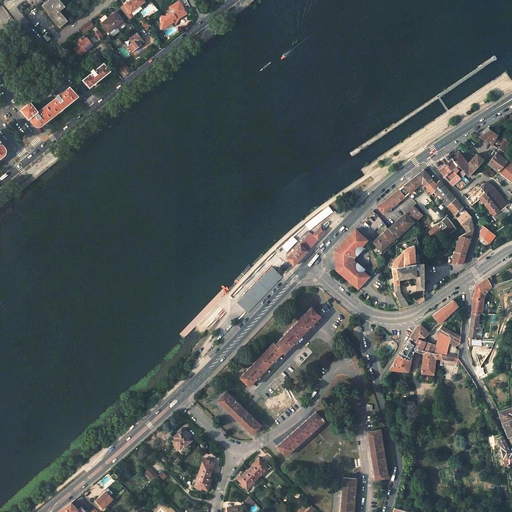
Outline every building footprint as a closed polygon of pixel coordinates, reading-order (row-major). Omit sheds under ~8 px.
[(60,0),(47,0),(42,5),(49,14),(48,15),(59,28),(68,21),(60,11),(65,6),(60,0)] [(131,13),(140,6),(145,1),(144,0),(126,0),(125,2),(126,3),(124,4),(120,8),(129,19),(133,16),(131,13)] [(172,10),(168,12),(170,14),(166,16),(162,16),(161,24),(162,25),(163,25),(164,25),(165,25),(166,25),(167,25),(167,26),(172,23),(172,22),(174,20),(175,24),(178,20),(179,19),(180,17),(187,13),(180,1),(179,1),(177,3),(170,7),(172,10)] [(123,19),(116,11),(114,12),(113,10),(101,19),(103,21),(101,22),(108,31),(112,36),(127,25),(123,19)] [(85,34),(94,26),(90,21),(81,29),(85,34)] [(147,21),(142,25),(146,30),(151,26),(147,21)] [(96,40),(102,38),(99,29),(93,32),(96,40)] [(137,33),(129,39),(132,43),(128,46),(132,52),(141,45),(141,44),(139,42),(142,40),(137,33)] [(81,42),(74,48),(80,56),(94,45),(88,37),(86,38),(83,36),(78,39),(81,42)] [(112,56),(126,73),(130,70),(122,59),(117,53),(112,56)] [(95,70),(92,73),(83,80),(90,87),(110,71),(104,63),(95,70)] [(30,102),(21,109),(22,110),(22,111),(27,117),(28,117),(29,118),(34,124),(42,125),(78,96),(70,87),(63,92),(62,92),(59,94),(56,96),(56,97),(53,99),(54,99),(43,107),(44,109),(39,112),(38,111),(30,102)] [(495,136),(497,133),(488,127),(476,135),(479,137),(483,139),(490,144),(493,140),(494,141),(495,141),(496,141),(497,140),(497,139),(497,138),(495,136)] [(501,135),(495,146),(499,149),(503,151),(509,141),(501,135)] [(499,149),(487,163),(498,171),(507,161),(509,163),(511,159),(511,156),(503,151),(499,149)] [(476,153),(467,162),(457,150),(449,155),(459,167),(461,170),(464,173),(466,176),(483,159),(476,153)] [(444,177),(449,182),(457,174),(460,177),(462,175),(464,173),(461,170),(457,174),(454,171),(459,167),(449,155),(448,153),(434,162),(439,170),(444,177)] [(511,164),(509,163),(507,161),(498,171),(511,182),(511,180),(511,164)] [(431,179),(423,170),(403,186),(408,193),(407,194),(412,199),(423,190),(424,186),(430,194),(434,191),(438,188),(434,183),(431,179)] [(449,182),(452,185),(460,177),(457,174),(449,182)] [(468,181),(462,175),(460,177),(452,185),(455,188),(458,191),(468,181)] [(438,188),(434,191),(443,200),(441,201),(446,206),(454,199),(447,190),(438,180),(434,183),(438,188)] [(471,206),(479,199),(478,197),(485,193),(499,211),(505,207),(508,205),(493,187),(486,182),(466,199),(471,206)] [(383,214),(407,194),(408,193),(403,186),(377,207),(383,214)] [(486,207),(493,216),(499,211),(485,193),(478,197),(479,199),(486,207)] [(454,215),(462,208),(458,203),(454,199),(446,206),(454,215)] [(414,207),(413,205),(404,214),(412,223),(413,222),(414,223),(415,221),(422,215),(417,209),(414,207)] [(320,222),(334,212),(330,206),(316,216),(320,222)] [(502,214),(505,218),(510,214),(505,207),(499,211),(502,214)] [(495,219),(502,214),(499,211),(493,216),(495,219)] [(466,212),(457,218),(461,225),(462,224),(470,218),(470,217),(466,213),(466,212)] [(387,229),(395,238),(412,223),(404,214),(387,229)] [(467,232),(473,229),(470,218),(462,224),(467,232)] [(439,231),(444,227),(439,221),(435,226),(439,231)] [(312,234),(317,239),(325,230),(320,225),(312,234)] [(395,238),(387,229),(385,226),(383,228),(383,231),(383,232),(371,242),(380,252),(395,238)] [(430,239),(439,231),(435,226),(426,234),(430,239)] [(479,235),(488,243),(494,236),(482,226),(480,231),(479,235)] [(353,285),(359,290),(370,277),(363,272),(365,269),(357,263),(357,264),(355,262),(353,263),(352,257),(354,257),(356,255),(356,256),(363,249),(361,247),(367,240),(355,229),(334,251),(336,270),(353,285)] [(460,236),(470,238),(471,234),(473,230),(473,229),(467,232),(460,236)] [(307,250),(317,239),(312,234),(310,232),(299,243),(307,250)] [(458,237),(454,251),(465,254),(467,248),(470,238),(460,236),(458,237)] [(297,257),(307,250),(299,243),(285,257),(292,264),(297,257)] [(422,262),(414,264),(412,244),(402,249),(395,255),(392,261),(391,267),(392,279),(393,284),(394,293),(394,294),(399,305),(401,306),(404,306),(406,309),(409,308),(414,305),(412,303),(408,305),(403,299),(399,293),(398,280),(414,275),(416,288),(422,288),(422,262)] [(454,251),(450,264),(454,264),(463,264),(464,260),(465,254),(454,251)] [(271,265),(235,301),(246,312),(282,276),(280,275),(272,266),(271,265)] [(481,313),(482,300),(480,299),(483,294),(490,286),(489,283),(491,282),(491,278),(490,276),(475,286),(472,298),(471,312),(478,313),(481,313)] [(442,308),(432,315),(439,323),(458,306),(453,300),(442,308)] [(316,313),(310,308),(275,345),(273,343),(240,377),(247,384),(249,386),(282,352),(284,354),(320,316),(316,313)] [(479,342),(481,327),(476,327),(478,313),(471,312),(467,341),(469,341),(469,348),(478,349),(479,342)] [(430,317),(437,325),(439,323),(432,315),(430,317)] [(428,333),(420,324),(417,327),(410,337),(415,341),(417,339),(418,336),(423,337),(428,333)] [(460,337),(441,326),(437,330),(440,332),(446,335),(449,337),(460,342),(460,337)] [(441,354),(446,335),(440,332),(436,345),(426,342),(423,350),(441,354)] [(445,355),(449,337),(446,335),(441,354),(445,355)] [(390,370),(408,372),(412,355),(414,351),(423,353),(421,373),(434,375),(435,358),(440,359),(441,354),(423,350),(414,347),(415,341),(410,337),(406,343),(407,344),(406,346),(403,350),(402,350),(399,355),(398,355),(398,354),(394,361),(394,362),(393,364),(389,370),(390,370)] [(426,342),(417,339),(415,341),(414,347),(423,350),(426,342)] [(489,350),(491,343),(479,342),(478,349),(489,350)] [(440,364),(444,364),(454,365),(458,366),(459,360),(458,358),(445,355),(441,354),(440,359),(440,364)] [(261,424),(226,391),(217,400),(252,433),(261,424)] [(511,445),(511,444),(511,418),(511,415),(511,400),(510,401),(510,407),(497,412),(498,413),(507,437),(511,445)] [(323,421),(315,412),(276,446),(285,455),(323,421)] [(191,437),(183,429),(179,433),(177,432),(172,436),(175,438),(172,441),(179,449),(184,444),(185,446),(191,440),(190,439),(191,437)] [(371,431),(368,432),(375,479),(387,477),(380,430),(371,431)] [(511,467),(511,454),(502,436),(497,439),(498,441),(498,443),(499,446),(500,448),(500,451),(501,453),(502,456),(502,458),(503,461),(503,463),(504,466),(504,468),(507,468),(508,468),(509,468),(510,468),(511,467)] [(163,455),(160,451),(153,457),(156,461),(157,460),(163,455)] [(210,475),(212,467),(210,466),(212,461),(205,459),(204,464),(201,463),(198,474),(197,474),(195,480),(196,481),(194,485),(207,490),(211,479),(209,478),(210,475)] [(269,467),(261,459),(258,462),(256,460),(251,465),(252,466),(249,469),(257,477),(261,474),(261,475),(269,467)] [(154,473),(149,468),(144,472),(148,478),(154,473)] [(249,469),(245,472),(245,471),(240,476),(241,478),(239,480),(247,489),(255,481),(254,481),(257,477),(249,469)] [(148,478),(151,481),(157,476),(154,473),(148,478)] [(353,511),(355,478),(343,477),(340,511),(353,511)] [(112,498),(105,490),(95,500),(103,507),(112,498)] [(243,500),(246,503),(245,504),(247,507),(253,501),(248,495),(243,500)] [(307,501),(296,511),(303,511),(310,505),(307,501)] [(80,511),(84,511),(85,511),(81,506),(77,509),(71,502),(64,508),(67,511),(79,511),(80,511)]
